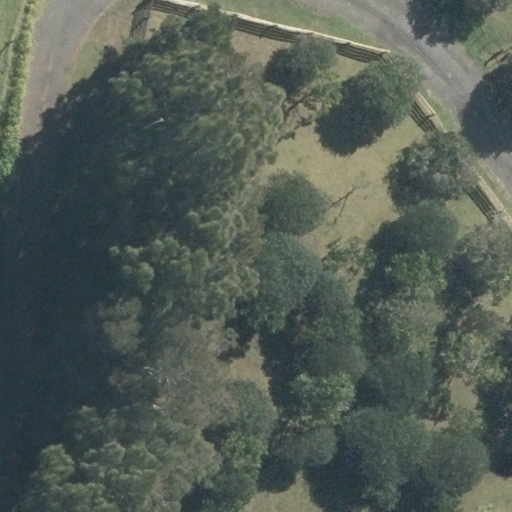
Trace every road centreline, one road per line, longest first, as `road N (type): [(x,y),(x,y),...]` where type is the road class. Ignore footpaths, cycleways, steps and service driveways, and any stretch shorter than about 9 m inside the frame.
road 1 (track): [(278,0),(379,41),(511,159)]
road 2 (track): [(0,254),(55,0)]
